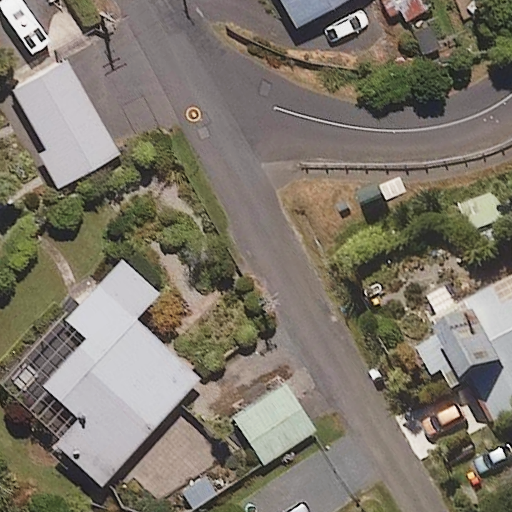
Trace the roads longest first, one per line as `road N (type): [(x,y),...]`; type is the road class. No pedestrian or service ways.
road 1 (residential): [(196,96),(425,511)]
road 2 (residential): [(511,95),(464,121),(422,129),(196,96)]
